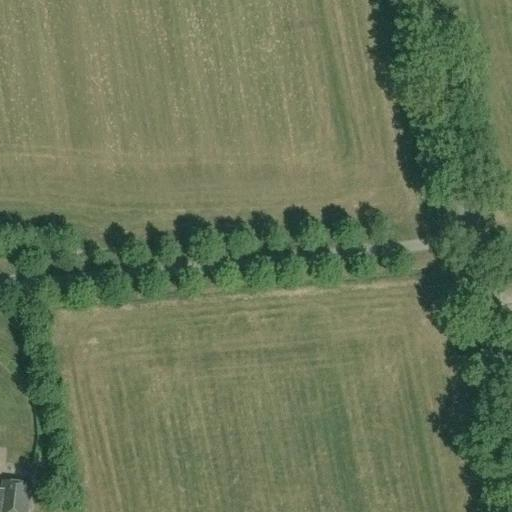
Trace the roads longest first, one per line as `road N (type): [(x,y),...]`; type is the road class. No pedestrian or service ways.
road 1 (unknown): [(21,286),(479,255)]
road 2 (tertiary): [(511,423),(430,0)]
